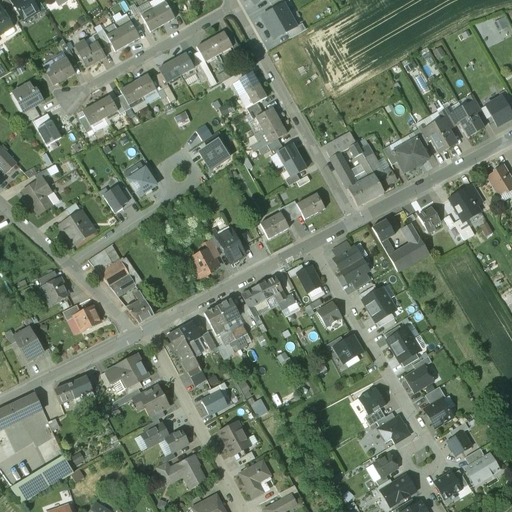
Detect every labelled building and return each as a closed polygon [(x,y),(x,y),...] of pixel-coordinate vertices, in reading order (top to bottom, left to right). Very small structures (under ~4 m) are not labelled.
[(33,3),(30,0),(12,0),(10,1),(14,6),(13,8),(15,12),(17,12),(23,22),(38,12),(33,3)] [(45,12),(38,0),(33,3),(38,12),(40,16),(45,12)] [(174,7),(170,0),(163,0),(166,4),(169,10),(174,7)] [(287,0),(267,0),(273,11),(283,5),(289,2),(287,0)] [(169,10),(166,4),(153,11),(162,27),(174,19),(169,10)] [(283,5),(273,11),(260,18),(267,29),(290,16),(283,5)] [(0,8),(0,35),(12,28),(0,8)] [(153,11),(152,8),(140,15),(145,24),(150,33),(162,27),(153,11)] [(140,15),(139,13),(133,17),(139,27),(145,24),(140,15)] [(290,16),(267,29),(273,41),(286,34),(296,28),(290,16)] [(139,27),(133,17),(128,19),(130,23),(134,30),(139,27)] [(493,21),(501,39),(511,35),(504,17),(493,21)] [(130,23),(118,30),(127,46),(139,39),(134,30),(130,23)] [(296,28),(286,34),(289,40),(305,31),(302,25),(296,28)] [(127,46),(118,30),(106,37),(109,43),(115,53),(127,46)] [(106,37),(102,31),(97,34),(103,45),(104,46),(109,43),(106,37)] [(223,33),(210,41),(218,55),(231,48),(228,41),(226,38),(223,33)] [(97,34),(92,37),(96,44),(98,48),(103,45),(97,34)] [(234,38),(228,41),(231,48),(232,47),(234,51),(239,48),(234,38)] [(218,55),(210,41),(196,48),(198,52),(201,56),(204,63),(218,55)] [(96,44),(87,49),(83,43),(75,48),(87,69),(104,59),(98,48),(96,44)] [(74,60),(65,45),(60,49),(64,55),(68,63),(74,60)] [(64,55),(52,61),(55,66),(49,70),(51,73),(47,75),(53,87),(74,74),(70,67),(68,63),(64,55)] [(185,55),(172,63),(180,77),(193,69),(190,63),(187,58),(185,55)] [(201,56),(195,60),(201,70),(206,67),(204,63),(201,56)] [(201,70),(195,60),(190,63),(193,69),(194,69),(196,73),(201,70)] [(172,63),(158,70),(161,74),(163,78),(166,84),(180,77),(172,63)] [(244,71),(233,77),(236,83),(239,81),(247,77),(244,71)] [(247,77),(239,81),(246,93),(259,86),(252,74),(247,77)] [(149,80),(147,76),(133,84),(142,98),(155,91),(151,84),(149,80)] [(163,78),(157,81),(162,91),(168,88),(166,84),(163,78)] [(162,91),(157,81),(151,84),(155,91),(157,94),(162,91)] [(133,84),(120,92),(122,96),(124,99),(130,109),(130,110),(144,102),(142,98),(133,84)] [(29,85),(12,95),(13,95),(15,94),(25,112),(22,113),(23,114),(24,114),(34,108),(43,103),(36,90),(33,92),(29,85)] [(259,86),(246,93),(253,106),(266,98),(259,86)] [(501,98),(508,110),(511,108),(511,103),(505,91),(499,95),(500,98),(501,98)] [(481,112),(472,96),(466,99),(469,105),(470,105),(475,115),(481,112)] [(109,98),(96,105),(104,120),(117,112),(113,105),(111,102),(109,98)] [(500,98),(485,107),(497,128),(511,119),(511,117),(508,110),(501,98),(500,98)] [(130,109),(124,99),(119,102),(125,112),(130,109)] [(119,102),(113,105),(117,112),(120,115),(125,112),(119,102)] [(257,104),(247,110),(250,115),(260,109),(257,104)] [(104,120),(96,105),(82,113),(85,117),(87,120),(90,127),(104,120)] [(469,105),(461,110),(475,134),(483,129),(475,115),(470,105),(469,105)] [(34,108),(24,114),(28,122),(39,116),(34,108)] [(260,109),(250,115),(252,120),(263,114),(260,109)] [(458,125),(452,115),(452,114),(449,109),(444,112),(453,127),(458,125)] [(272,110),(256,119),(263,131),(279,122),(272,110)] [(452,114),(452,115),(458,125),(466,139),(475,134),(461,110),(452,114)] [(178,127),(189,122),(183,112),(173,117),(178,127)] [(453,127),(444,112),(437,115),(441,121),(441,120),(447,131),(453,127)] [(47,115),(33,123),(36,130),(51,122),(47,115)] [(90,127),(87,120),(81,124),(86,134),(92,131),(90,127)] [(447,131),(441,120),(441,121),(433,125),(447,149),(455,144),(447,131)] [(51,122),(36,130),(46,147),(59,140),(56,135),(59,133),(57,128),(55,129),(51,122)] [(279,122),(263,131),(270,144),(286,135),(279,122)] [(447,149),(433,125),(425,130),(424,130),(430,140),(438,154),(447,149)] [(425,130),(423,126),(417,129),(418,131),(425,143),(430,140),(424,130),(425,130)] [(412,134),(416,140),(421,149),(427,146),(425,143),(418,131),(412,134)] [(207,148),(217,142),(220,139),(216,133),(203,142),(207,148)] [(349,134),(323,147),(330,159),(339,154),(349,149),(356,145),(349,134)] [(277,140),(267,146),(270,151),(280,145),(277,140)] [(367,147),(364,140),(356,145),(361,155),(369,169),(381,190),(396,181),(391,172),(390,173),(387,168),(381,172),(366,147),(367,147)] [(416,140),(403,147),(415,168),(427,161),(421,149),(416,140)] [(207,148),(198,154),(209,171),(228,158),(217,142),(207,148)] [(280,145),(270,151),(273,156),(283,150),(280,145)] [(356,145),(349,149),(355,159),(361,155),(356,145)] [(292,146),(277,154),(283,166),(299,158),(292,146)] [(391,167),(397,163),(391,154),(388,147),(382,151),(391,167)] [(403,147),(391,154),(397,163),(403,174),(415,168),(403,147)] [(0,148),(0,169),(5,175),(16,165),(0,148)] [(353,179),(339,154),(330,159),(344,184),(353,179)] [(299,158),(283,166),(290,178),(306,170),(299,158)] [(144,170),(153,183),(158,179),(148,164),(143,168),(144,170)] [(502,166),(492,172),(492,173),(486,178),(496,194),(503,189),(506,194),(511,190),(511,181),(508,175),(507,175),(505,172),(506,172),(502,166)] [(381,190),(369,169),(365,172),(369,179),(363,183),(372,200),(383,194),(381,190)] [(153,183),(144,170),(128,181),(139,197),(155,186),(153,183)] [(45,171),(34,176),(37,181),(41,178),(42,179),(48,175),(45,171)] [(296,175),(285,181),(288,187),(299,181),(296,175)] [(37,181),(21,192),(38,217),(58,203),(42,179),(41,178),(37,181)] [(353,179),(344,184),(347,191),(355,186),(357,186),(353,179)] [(372,200),(363,183),(357,186),(355,186),(365,204),(372,200)] [(365,204),(355,186),(347,191),(357,208),(365,204)] [(482,204),(471,186),(465,190),(466,191),(476,208),(482,204)] [(102,197),(114,215),(122,210),(121,208),(128,203),(120,192),(117,187),(102,197)] [(122,210),(123,212),(136,204),(126,188),(120,192),(128,203),(121,208),(122,210)] [(476,208),(466,191),(448,201),(459,218),(465,214),(464,212),(474,207),(475,208),(476,208)] [(316,195),(296,205),(299,212),(304,220),(324,210),(316,195)] [(506,201),(498,204),(499,212),(507,210),(506,201)] [(294,202),(283,208),(288,218),(299,212),(296,205),(294,202)] [(75,205),(65,211),(70,219),(78,214),(78,215),(81,213),(75,205)] [(288,218),(283,208),(278,211),(280,214),(283,220),(288,218)] [(431,209),(423,213),(424,215),(419,219),(429,235),(435,232),(433,229),(439,225),(438,223),(439,222),(431,209)] [(395,214),(398,226),(407,224),(404,213),(395,214)] [(70,219),(59,226),(73,247),(90,236),(84,228),(86,227),(78,215),(78,214),(70,219)] [(280,214),(260,225),(268,240),(287,229),(283,220),(280,214)] [(451,222),(447,215),(442,218),(448,228),(453,226),(451,222)] [(462,217),(451,222),(453,226),(459,235),(469,229),(462,217)] [(385,221),(371,229),(379,244),(385,241),(394,236),(385,221)] [(428,255),(410,225),(401,230),(410,245),(403,249),(411,264),(428,255)] [(469,229),(459,235),(462,240),(472,234),(469,229)] [(214,230),(207,234),(211,241),(215,249),(221,247),(218,242),(220,241),(218,237),(214,230)] [(230,231),(218,237),(220,241),(218,242),(221,247),(230,264),(244,257),(230,231)] [(215,249),(211,241),(204,245),(207,250),(208,250),(213,259),(219,256),(215,249)] [(403,249),(393,255),(385,241),(379,244),(396,273),(411,264),(403,249)] [(117,242),(87,262),(116,297),(141,283),(125,259),(122,261),(122,259),(120,260),(121,261),(120,262),(117,258),(124,254),(117,242)] [(345,244),(332,252),(336,258),(350,250),(345,244)] [(361,260),(353,248),(350,250),(336,258),(333,261),(340,273),(361,260)] [(207,250),(190,260),(192,263),(188,265),(192,273),(196,271),(199,277),(205,274),(206,276),(212,273),(211,271),(217,267),(213,259),(208,250),(207,250)] [(361,260),(340,273),(347,285),(351,283),(364,274),(368,272),(361,260)] [(301,266),(285,274),(288,280),(297,275),(304,271),(301,266)] [(304,271),(297,275),(307,294),(320,287),(310,268),(304,271)] [(364,274),(351,283),(355,289),(368,281),(364,274)] [(50,275),(38,280),(43,289),(44,289),(43,288),(54,283),(50,275)] [(282,292),(274,278),(266,282),(273,297),(275,296),(282,292)] [(54,283),(43,288),(44,289),(47,295),(46,299),(49,306),(59,301),(60,302),(62,301),(63,300),(68,297),(60,280),(54,283)] [(273,297),(266,282),(257,287),(265,301),(268,300),(269,302),(271,301),(270,299),(273,297)] [(257,287),(241,295),(248,310),(253,307),(261,303),(262,306),(264,305),(263,302),(265,301),(257,287)] [(374,287),(359,296),(362,301),(377,292),(374,287)] [(362,301),(365,307),(364,308),(368,313),(388,301),(382,289),(377,292),(362,301)] [(282,292),(275,296),(279,303),(286,300),(282,292)] [(153,316),(139,293),(134,296),(139,303),(127,310),(138,325),(153,316)] [(319,300),(309,306),(312,311),(322,305),(319,300)] [(230,301),(217,308),(226,324),(239,317),(230,301)] [(388,301),(368,313),(371,318),(372,318),(375,324),(375,323),(390,314),(395,312),(388,301)] [(332,304),(316,313),(325,328),(341,319),(332,304)] [(76,306),(62,313),(66,322),(74,318),(73,318),(81,314),(76,306)] [(262,324),(253,307),(248,310),(258,327),(262,324)] [(81,314),(73,318),(74,318),(81,333),(101,323),(93,308),(81,314)] [(217,308),(204,315),(212,331),(215,336),(224,332),(221,327),(226,324),(217,308)] [(390,314),(375,323),(378,329),(393,320),(390,314)] [(36,331),(30,320),(24,323),(28,330),(29,330),(31,334),(36,331)] [(192,323),(178,331),(194,360),(198,357),(199,357),(192,344),(200,339),(192,323)] [(411,323),(407,325),(416,344),(421,342),(411,323)] [(398,327),(383,336),(386,341),(401,332),(398,327)] [(243,328),(231,334),(235,341),(247,335),(243,328)] [(386,341),(386,342),(389,347),(389,348),(392,353),(413,341),(406,329),(401,332),(386,341)] [(31,334),(29,330),(28,330),(14,338),(13,339),(16,343),(27,363),(43,354),(31,334)] [(14,338),(10,331),(4,335),(10,346),(16,343),(13,339),(14,338)] [(194,360),(178,331),(167,337),(175,351),(182,348),(183,350),(180,352),(185,362),(182,363),(187,373),(198,367),(197,366),(196,363),(194,360)] [(216,349),(208,333),(202,336),(211,352),(216,349)] [(235,341),(231,334),(223,339),(226,346),(229,344),(232,349),(238,346),(235,341)] [(340,338),(325,347),(328,352),(334,349),(333,349),(343,343),(340,338)] [(343,343),(333,349),(334,349),(343,364),(361,353),(352,338),(343,343)] [(413,341),(392,353),(395,358),(396,358),(399,364),(400,364),(415,355),(420,352),(413,341)] [(137,355),(105,373),(111,385),(112,384),(121,379),(126,388),(126,389),(139,383),(149,378),(137,355)] [(415,355),(400,364),(403,369),(418,360),(415,355)] [(427,358),(412,367),(415,372),(424,367),(424,368),(431,364),(427,358)] [(198,367),(187,373),(194,387),(206,381),(198,367)] [(415,372),(404,379),(413,394),(433,382),(424,368),(424,367),(415,372)] [(111,385),(105,373),(100,376),(104,384),(101,388),(103,391),(112,386),(112,384),(111,385)] [(218,383),(214,376),(207,381),(211,387),(218,383)] [(86,378),(53,392),(60,406),(80,397),(87,395),(92,392),(91,390),(86,378)] [(139,383),(126,389),(126,388),(124,390),(127,396),(138,390),(142,388),(139,383)] [(224,383),(208,392),(211,397),(219,393),(227,389),(224,383)] [(246,383),(239,387),(247,399),(252,397),(248,391),(250,390),(246,383)] [(100,386),(91,390),(92,392),(95,399),(101,388),(100,386)] [(140,396),(132,400),(132,401),(138,412),(149,406),(154,416),(162,412),(168,408),(157,387),(140,396)] [(438,388),(424,397),(430,407),(441,400),(441,401),(445,399),(438,388)] [(375,389),(357,400),(367,417),(379,410),(385,406),(375,389)] [(127,396),(126,396),(129,402),(132,401),(132,400),(140,396),(138,390),(127,396)] [(95,399),(92,392),(87,395),(90,402),(92,404),(95,399)] [(219,393),(211,397),(202,402),(209,416),(227,407),(219,393)] [(278,400),(280,405),(295,398),(293,393),(278,400)] [(35,395),(15,404),(23,420),(42,411),(35,395)] [(87,395),(80,397),(85,409),(90,402),(87,395)] [(268,413),(261,400),(250,406),(258,418),(268,413)] [(430,407),(423,411),(434,429),(452,418),(441,401),(441,400),(430,407)] [(15,404),(0,411),(0,430),(23,420),(15,404)] [(379,410),(367,417),(364,419),(369,428),(376,423),(385,418),(379,410)] [(154,416),(150,418),(153,423),(158,420),(164,417),(162,412),(154,416)] [(380,430),(395,421),(391,415),(385,418),(376,423),(380,430)] [(410,439),(398,419),(395,421),(380,430),(376,432),(385,447),(392,442),(395,448),(410,439)] [(54,420),(48,424),(52,432),(59,428),(54,420)] [(153,423),(141,429),(144,434),(161,426),(158,420),(153,423)] [(241,430),(238,423),(218,433),(231,457),(232,456),(243,450),(250,446),(247,439),(242,429),(241,430)] [(464,424),(449,434),(452,439),(461,434),(468,430),(464,424)] [(144,434),(141,436),(148,448),(164,440),(168,438),(161,425),(161,426),(144,434)] [(187,445),(180,431),(168,438),(164,440),(172,453),(187,445)] [(452,439),(447,442),(456,457),(470,448),(461,434),(452,439)] [(243,450),(232,456),(239,468),(255,459),(252,453),(246,455),(243,450)] [(479,450),(464,459),(469,468),(484,458),(479,450)] [(172,453),(160,460),(163,465),(166,464),(175,459),(172,453)] [(389,455),(372,466),(380,479),(385,476),(397,469),(389,455)] [(169,469),(159,475),(165,486),(182,477),(189,490),(205,482),(198,468),(199,467),(193,456),(176,465),(169,469)] [(469,468),(464,470),(474,486),(498,472),(488,456),(469,468)] [(63,457),(10,489),(22,505),(73,474),(63,457)] [(262,463),(239,476),(242,482),(243,482),(247,489),(246,489),(252,500),(261,495),(255,485),(269,477),(262,463)] [(163,465),(156,469),(159,475),(169,469),(166,464),(163,465)] [(453,478),(461,493),(468,489),(459,474),(453,478)] [(380,479),(375,482),(378,487),(388,482),(385,476),(380,479)] [(452,476),(433,486),(444,505),(462,495),(461,493),(453,478),(452,476)] [(390,511),(396,509),(411,500),(417,497),(406,478),(379,493),(389,511),(390,511)] [(294,486),(278,495),(282,501),(290,496),(291,496),(297,493),(294,486)] [(282,501),(268,509),(268,510),(264,511),(285,511),(296,506),(291,496),(290,496),(282,501)] [(217,497),(194,509),(196,511),(222,511),(219,506),(221,505),(217,497)] [(396,509),(397,511),(404,511),(415,506),(411,500),(396,509)] [(415,506),(404,511),(425,511),(423,507),(422,508),(419,503),(415,506)]
